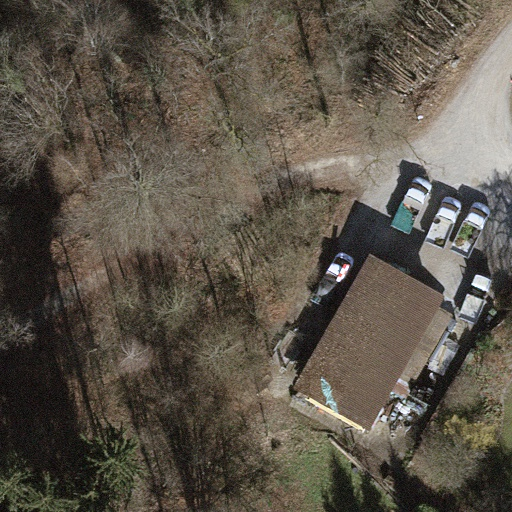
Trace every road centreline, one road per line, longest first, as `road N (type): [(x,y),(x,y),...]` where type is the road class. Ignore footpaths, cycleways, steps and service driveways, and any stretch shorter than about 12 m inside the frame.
road 1 (track): [(0,346),(144,251),(273,185),(388,158),(442,160)]
road 2 (track): [(442,160),(511,54)]
